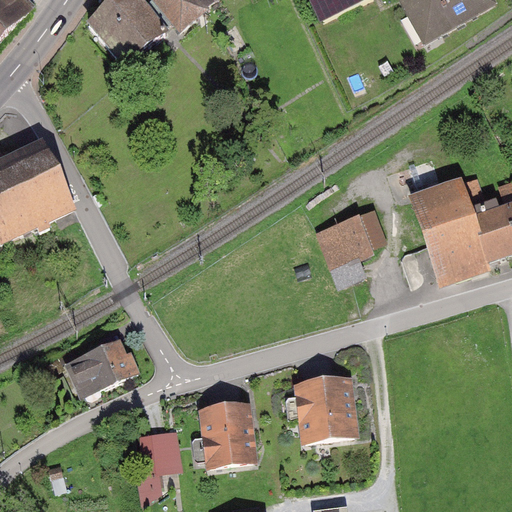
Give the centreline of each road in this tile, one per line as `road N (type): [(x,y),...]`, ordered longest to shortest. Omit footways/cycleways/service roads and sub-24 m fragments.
road 1 (residential): [(511,289),(214,375),(176,378)]
road 2 (residential): [(176,378),(39,120),(7,81)]
road 3 (residential): [(176,378),(68,433),(0,480)]
